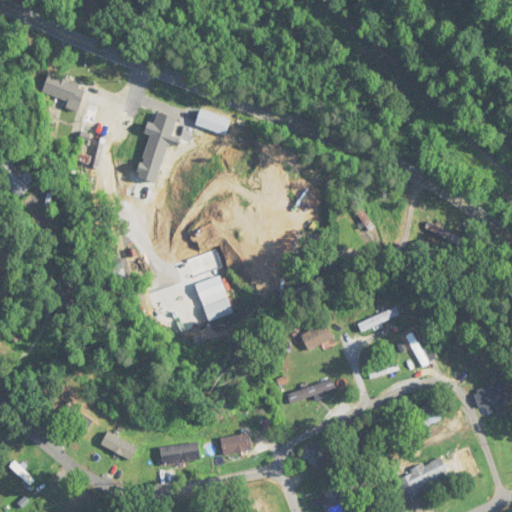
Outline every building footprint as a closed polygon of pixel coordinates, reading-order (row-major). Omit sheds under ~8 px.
[(36,80),(63,86),(61,95),(78,99),(82,82),(38,73),(36,80)] [(198,126),(200,119),(165,107),(162,114),(198,126)] [(96,109),(89,108),(80,139),(86,141),(96,109)] [(24,168),(18,172),(9,160),(0,166),(0,178),(15,199),(35,184),(24,168)] [(262,232),(266,270),(275,269),(271,231),(262,232)] [(358,324),(361,331),(392,318),(389,311),(358,324)] [(300,337),(307,351),(333,338),(326,324),(300,337)] [(370,379),(399,371),(397,362),(368,370),(370,379)] [(287,394),(290,404),(335,389),(332,379),(287,394)] [(498,403),(506,400),(500,382),(473,391),(482,416),(500,410),(498,403)] [(441,419),(433,402),(416,410),(425,427),(441,419)] [(93,421),(70,405),(61,418),(85,434),(93,421)] [(131,461),(138,447),(107,432),(101,446),(131,461)] [(223,455),(252,450),(249,433),(220,438),(223,455)] [(313,472),(324,466),(322,462),(331,457),(322,439),(302,449),(313,472)] [(162,466),(200,461),(198,443),(160,448),(162,466)] [(408,499),(450,479),(440,458),(398,478),(408,499)] [(321,505),(324,511),(348,511),(351,510),(337,485),(323,492),(328,501),(321,505)] [(242,501),(245,511),(255,511),(251,498),(242,501)]
